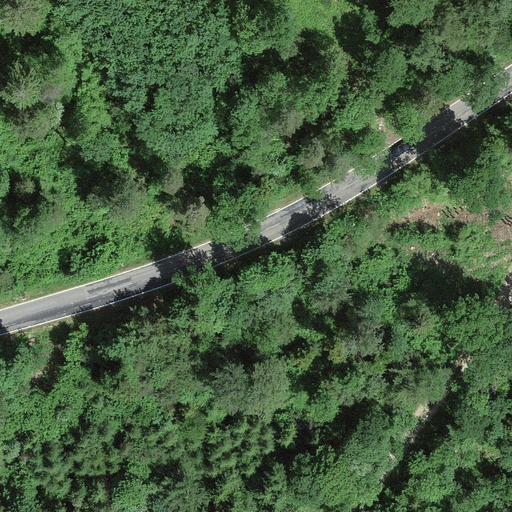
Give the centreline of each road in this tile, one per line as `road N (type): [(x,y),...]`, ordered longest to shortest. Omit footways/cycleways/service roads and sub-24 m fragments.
road 1 (tertiary): [(511,85),(445,133),(263,227),(83,303),(0,327)]
road 2 (track): [(334,511),(500,282),(511,240)]
